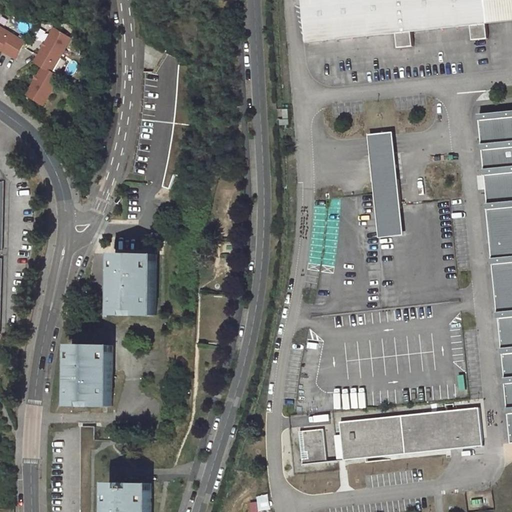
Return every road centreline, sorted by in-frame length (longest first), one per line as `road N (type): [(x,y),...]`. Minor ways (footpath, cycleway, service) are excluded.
road 1 (residential): [(253,0),(260,275),(198,511)]
road 2 (residential): [(66,229),(33,405),(32,511)]
road 3 (residential): [(124,0),(128,83),(115,168),(89,224),(66,229)]
road 4 (residential): [(66,229),(56,173),(34,136),(0,109)]
